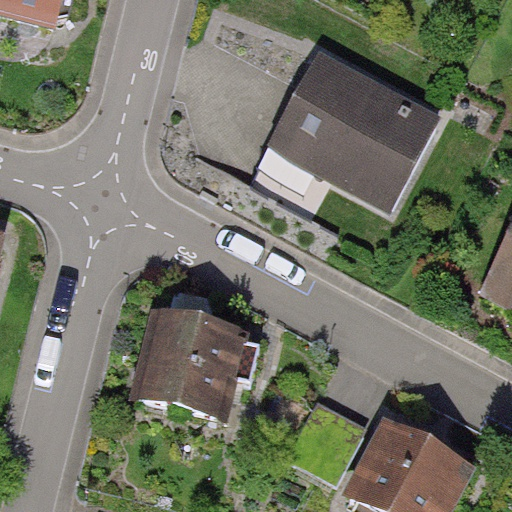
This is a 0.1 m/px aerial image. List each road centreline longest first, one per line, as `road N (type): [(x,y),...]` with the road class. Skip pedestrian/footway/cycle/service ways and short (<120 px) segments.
road 1 (residential): [(106,204),(511,417)]
road 2 (residential): [(106,204),(32,511)]
road 3 (residential): [(155,0),(106,204)]
